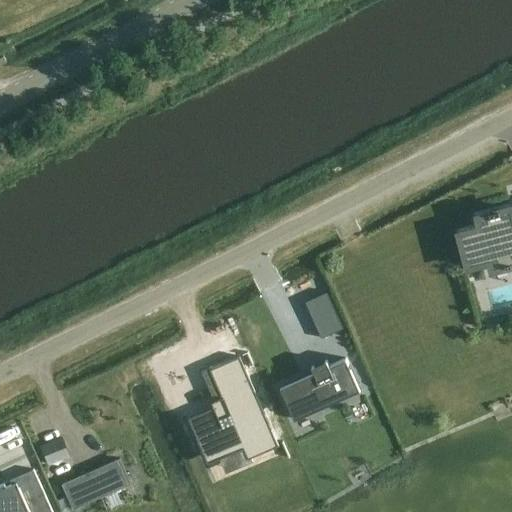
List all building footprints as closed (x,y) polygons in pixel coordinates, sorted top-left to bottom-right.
[(511,213),(511,208),(499,211),(499,209),(489,212),(489,213),(478,216),(481,228),(459,233),(468,266),(489,261),(491,269),(505,266),(511,265),(511,264),(511,263),(511,213)] [(214,407),(188,418),(199,444),(211,439),(220,458),(244,448),(248,459),(279,446),(240,356),(212,367),(212,366),(209,367),(222,397),(211,402),(214,407)] [(295,419),(297,418),(295,414),(357,386),(359,391),(360,390),(346,358),(329,366),(327,360),(325,361),(326,364),(315,369),(313,366),(311,367),(314,373),(280,388),(295,419)] [(62,439),(41,447),(48,464),(69,456),(62,439)] [(120,458),(62,484),(73,510),(131,484),(120,458)] [(52,511),(34,470),(32,471),(34,474),(6,486),(5,483),(0,484),(0,511),(26,511),(28,511),(52,511)]
